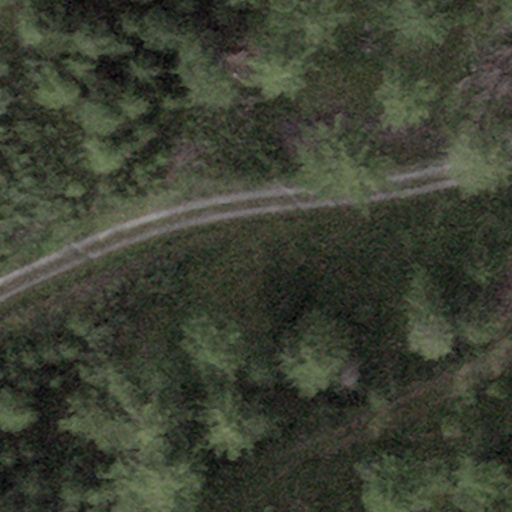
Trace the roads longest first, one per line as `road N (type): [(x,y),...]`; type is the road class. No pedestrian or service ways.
road 1 (track): [(511,151),(366,193),(250,200),(0,303)]
road 2 (track): [(511,338),(275,455),(198,511)]
